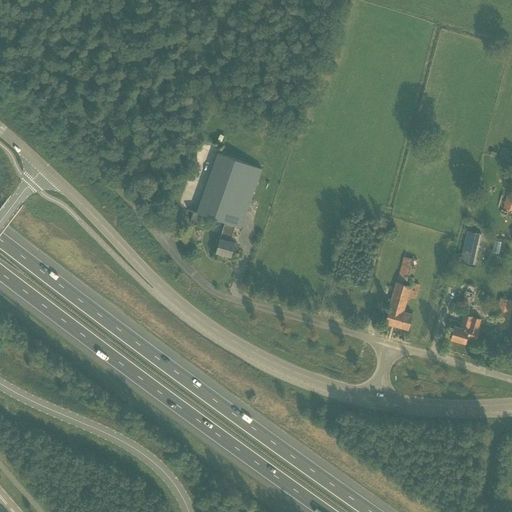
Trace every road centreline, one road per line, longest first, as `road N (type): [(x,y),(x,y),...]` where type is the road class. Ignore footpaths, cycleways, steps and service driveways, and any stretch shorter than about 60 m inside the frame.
road 1 (motorway): [(370,511),(0,241)]
road 2 (unclassified): [(379,399),(288,370),(198,318),(43,169)]
road 3 (motorway): [(0,272),(324,511)]
road 4 (unclassified): [(384,343),(216,291),(116,184)]
road 5 (unclassified): [(188,511),(168,477),(136,450),(0,384)]
road 6 (unclassified): [(511,404),(379,399)]
road 7 (unclassified): [(511,379),(384,343)]
